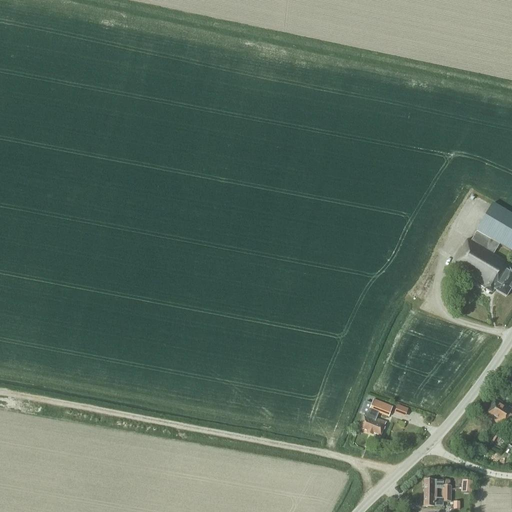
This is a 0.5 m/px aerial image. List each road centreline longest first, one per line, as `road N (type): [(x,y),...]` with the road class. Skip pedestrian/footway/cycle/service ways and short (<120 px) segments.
road 1 (track): [(399,473),(0,395)]
road 2 (tertiary): [(359,511),(450,422),(511,337)]
